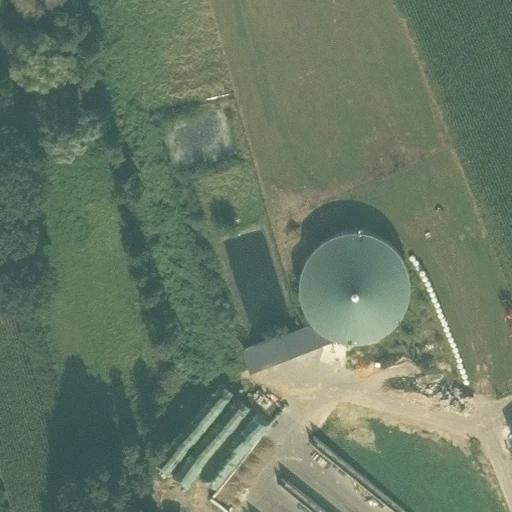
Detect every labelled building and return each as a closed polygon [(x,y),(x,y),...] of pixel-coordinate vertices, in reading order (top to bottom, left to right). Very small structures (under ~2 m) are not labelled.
[(299,281),(300,295),(305,308),(313,320),(323,329),(336,335),(349,338),(363,337),(376,333),(388,326),(398,317),(406,303),(409,289),(409,273),(404,259),(396,246),(384,236),(370,230),(355,227),(341,229),(327,234),(316,243),(307,254),(301,267),(299,281)] [(283,332),(243,347),(250,366),(326,337),(323,330),(309,325),(285,335),(283,332)] [(229,501),(293,411),(281,402),(272,415),(221,379),(166,456),(229,501)] [(407,511),(312,435),(278,478),(319,511),(407,511)] [(319,511),(278,478),(250,511),(319,511)]
